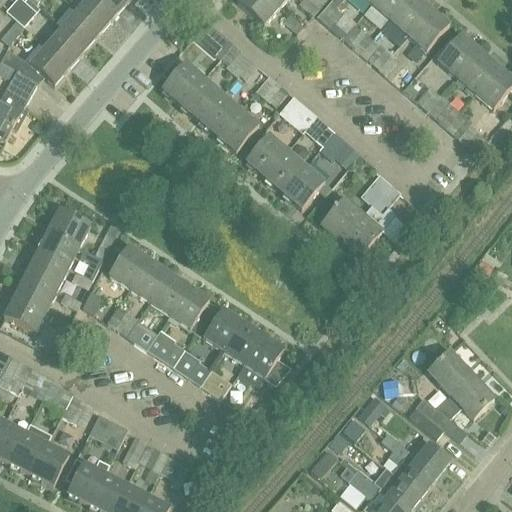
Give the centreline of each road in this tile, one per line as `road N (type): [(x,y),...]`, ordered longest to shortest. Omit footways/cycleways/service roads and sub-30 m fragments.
road 1 (unknown): [(40,172),(307,341)]
road 2 (residential): [(276,72),(322,38),(438,141),(404,182)]
road 3 (residential): [(15,200),(189,0)]
road 4 (residential): [(49,371),(93,332),(215,408),(188,450)]
road 5 (residential): [(404,182),(276,72)]
road 6 (residential): [(188,450),(49,371)]
